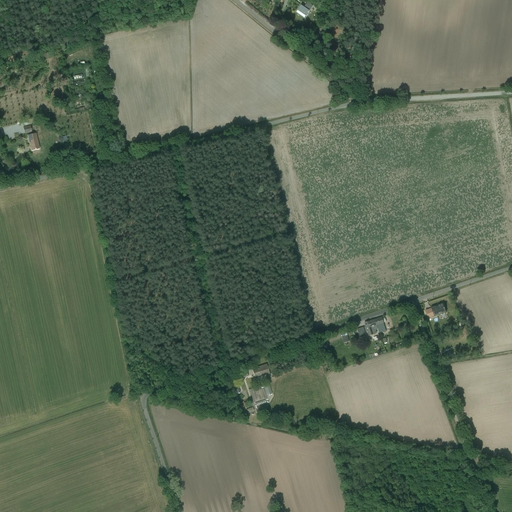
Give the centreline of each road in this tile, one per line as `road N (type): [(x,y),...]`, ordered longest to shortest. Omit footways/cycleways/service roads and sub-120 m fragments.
road 1 (unclassified): [(178,511),(143,404),(148,392),(411,302)]
road 2 (unclassified): [(358,103),(0,188)]
road 3 (unclassified): [(411,302),(489,511)]
road 4 (unclassified): [(234,0),(358,103)]
road 5 (unclassified): [(511,93),(358,103)]
